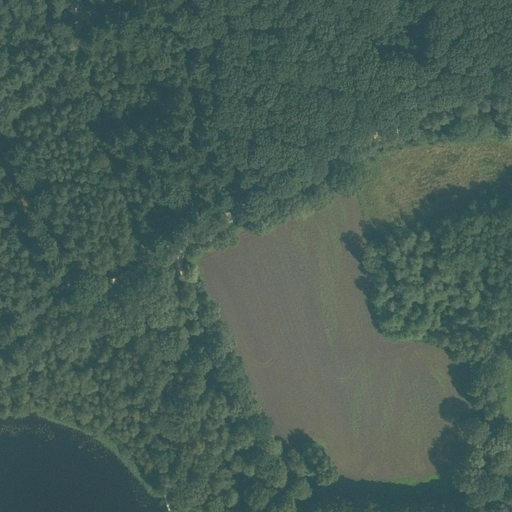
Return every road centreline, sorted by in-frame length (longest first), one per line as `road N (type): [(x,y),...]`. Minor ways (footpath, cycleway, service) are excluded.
road 1 (track): [(177,247),(369,143),(488,99)]
road 2 (track): [(177,247),(268,471),(291,502)]
road 3 (track): [(67,0),(150,262)]
road 4 (track): [(35,324),(177,247)]
